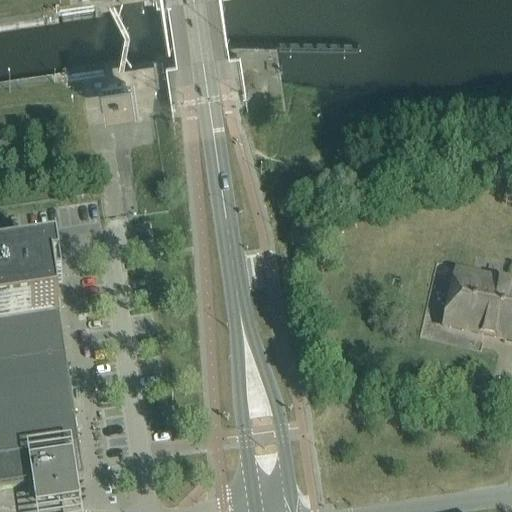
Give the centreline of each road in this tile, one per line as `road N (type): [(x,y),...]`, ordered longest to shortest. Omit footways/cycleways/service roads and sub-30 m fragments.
road 1 (tertiary): [(237,294),(193,0)]
road 2 (tertiary): [(293,511),(279,414),(237,294)]
road 3 (tertiary): [(237,294),(241,419),(255,511)]
